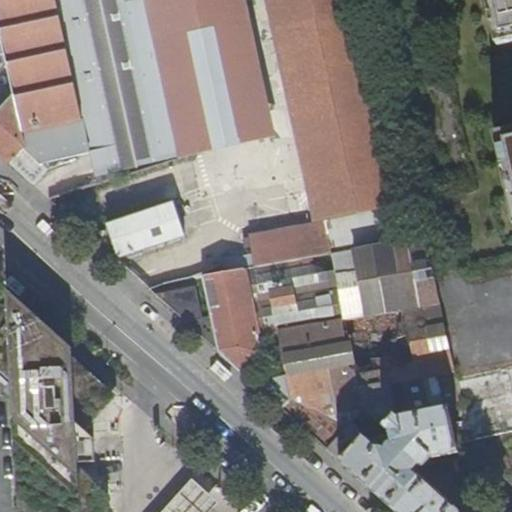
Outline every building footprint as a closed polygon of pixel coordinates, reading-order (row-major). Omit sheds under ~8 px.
[(22,138),(83,124),(55,0),(0,0),(0,34),(13,96),(22,138)] [(90,154),(98,184),(117,179),(115,175),(180,157),(165,95),(144,0),(55,0),(83,124),(90,154)] [(247,0),(144,0),(180,157),(181,160),(278,138),(247,0)] [(265,0),(315,225),(405,206),(359,0),(265,0)] [(511,0),(482,0),(493,38),(511,33),(511,0)] [(10,166),(33,186),(48,170),(43,165),(90,154),(83,124),(22,138),(13,96),(0,110),(0,158),(8,167),(10,166)] [(511,123),(488,129),(511,222),(511,221),(511,123)] [(428,227),(422,198),(407,201),(413,230),(428,227)] [(106,225),(118,262),(186,238),(174,203),(106,225)] [(327,223),(333,252),(412,238),(405,206),(331,222),(327,223)] [(217,262),(219,274),(333,252),(327,223),(315,225),(291,229),(249,236),(253,255),(217,262)] [(268,395),(341,461),(366,434),(368,432),(379,431),(385,425),(398,413),(399,413),(448,404),(448,405),(462,403),(435,279),(434,274),(429,250),(426,236),(412,238),(333,252),(219,274),(202,277),(211,316),(220,352),(219,355),(245,378),(264,356),(262,347),(260,335),(284,331),(286,343),(293,384),(285,377),(268,395)] [(511,261),(508,263),(435,279),(462,403),(448,405),(457,445),(511,432),(511,261)] [(156,294),(220,352),(211,316),(204,318),(196,285),(156,294)] [(111,511),(111,493),(79,465),(78,440),(118,399),(6,291),(7,326),(0,333),(0,372),(10,381),(10,384),(10,390),(10,397),(12,497),(17,497),(18,509),(21,511),(111,511)] [(262,347),(286,343),(284,331),(260,335),(262,347)] [(460,511),(460,510),(457,509),(454,508),(455,506),(415,470),(419,466),(425,467),(432,459),(459,453),(457,445),(448,405),(448,404),(399,413),(398,413),(385,425),(390,430),(393,441),(388,443),(386,448),(383,446),(377,445),(366,434),(341,461),(397,511),(460,511)] [(210,511),(217,505),(193,482),(166,511),(210,511)]
